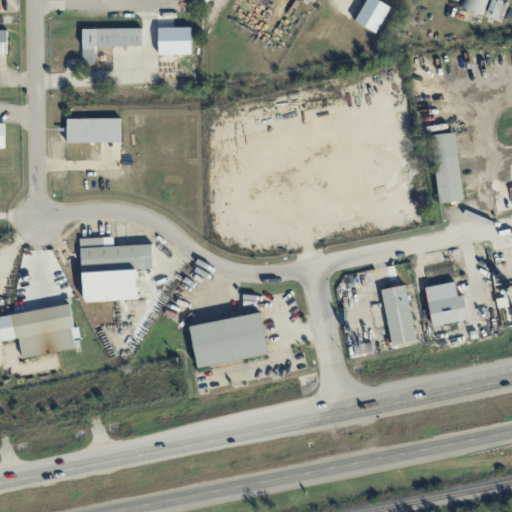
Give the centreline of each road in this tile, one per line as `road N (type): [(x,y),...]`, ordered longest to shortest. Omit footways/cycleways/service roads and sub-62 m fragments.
road 1 (residential): [(37,201),(59,219),(85,210),(136,214),(211,264),(248,275),(511,226)]
road 2 (trunk): [(105,511),(511,430)]
road 3 (trunk): [(340,407),(0,477)]
road 4 (residential): [(37,201),(34,0)]
road 5 (trunk): [(511,373),(340,407)]
road 6 (residential): [(340,407),(312,266)]
